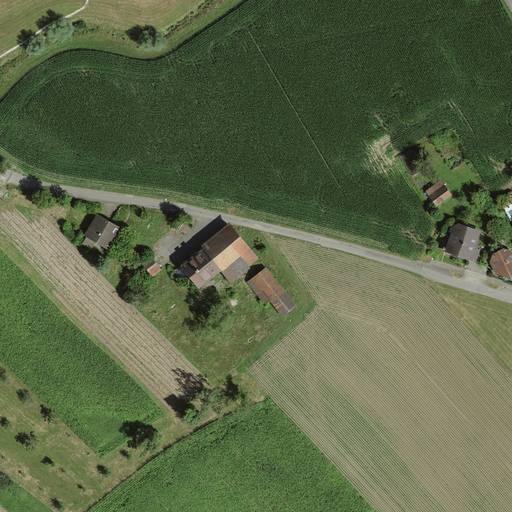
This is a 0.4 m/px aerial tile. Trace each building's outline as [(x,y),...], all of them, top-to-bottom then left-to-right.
[(424,191),(437,207),(452,196),(439,180),(424,191)] [(122,230),(98,217),(86,238),(109,252),(116,239),(122,230)] [(450,240),(446,254),(476,264),(480,252),(475,250),(480,233),(455,225),(450,240)] [(195,258),(182,269),(199,290),(222,272),(231,283),(256,261),(230,229),(207,248),(195,258)] [(491,264),(495,275),(511,281),(511,279),(511,252),(503,250),(494,255),(491,264)] [(150,256),(142,262),(154,277),(161,271),(150,256)] [(267,270),(249,283),(266,305),(270,302),(282,317),(295,307),(267,270)]
